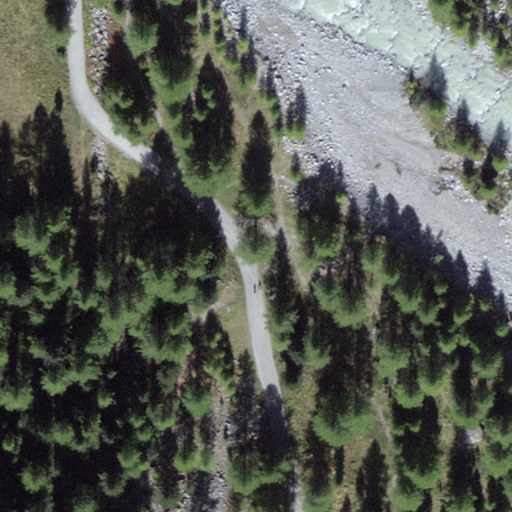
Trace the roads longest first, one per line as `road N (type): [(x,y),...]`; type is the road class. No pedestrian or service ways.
road 1 (track): [(243,253),(197,195),(94,111),(81,73),(78,0)]
road 2 (track): [(299,511),(243,253)]
